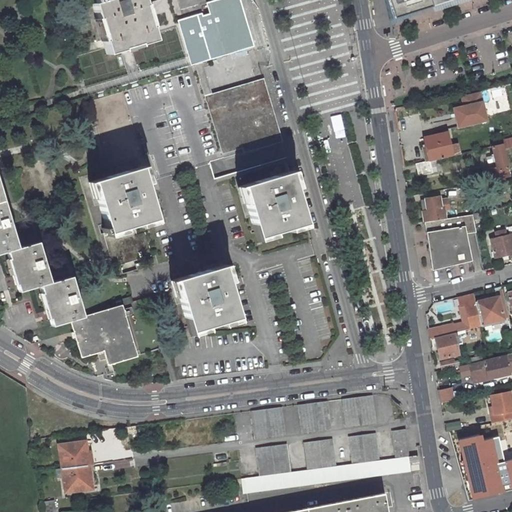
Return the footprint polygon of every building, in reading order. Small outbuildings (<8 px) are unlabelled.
[(144,4),(142,0),(101,0),(91,3),(96,18),(98,17),(105,38),(103,39),(104,45),(107,53),(123,49),(122,47),(138,42),(139,44),(154,39),(150,25),(148,25),(142,4),(144,4)] [(244,39),(232,0),(219,0),(209,3),(212,13),(185,22),(179,23),(190,56),(244,39)] [(241,0),(232,0),(244,39),(190,56),(192,63),(255,44),(241,0)] [(449,0),(410,12),(406,0),(397,0),(401,10),(405,23),(414,20),(429,15),(444,11),(467,3),(477,0),(449,0)] [(406,0),(410,12),(449,0),(406,0)] [(258,87),(275,142),(283,141),(265,78),(250,82),(205,95),(207,102),(258,87)] [(275,142),(258,87),(207,102),(222,152),(238,146),(240,153),(275,142)] [(486,123),(480,93),(460,98),(464,113),(465,117),(467,127),(486,123)] [(454,158),(448,135),(427,140),(429,150),(425,151),(428,164),(442,161),(454,158)] [(504,146),(493,148),(499,172),(510,170),(504,146)] [(421,177),(445,172),(442,161),(428,164),(418,166),(421,177)] [(156,217),(140,162),(92,178),(109,231),(156,217)] [(23,249),(0,175),(0,256),(14,252),(27,292),(47,285),(60,326),(78,320),(90,316),(77,275),(57,283),(43,242),(23,249)] [(306,228),(291,175),(243,188),(258,242),(306,228)] [(479,186),(476,175),(465,178),(467,188),(479,186)] [(464,199),(481,195),(479,186),(467,188),(462,189),(464,199)] [(429,224),(449,221),(447,211),(452,211),(450,202),(443,203),(442,199),(428,201),(429,205),(424,206),(427,224),(429,224)] [(476,263),(471,237),(479,235),(475,221),(474,217),(449,221),(429,224),(436,268),(438,270),(448,271),(476,263)] [(511,256),(511,237),(509,238),(508,233),(500,235),(500,240),(495,241),(500,259),(511,256)] [(194,335),(240,322),(224,269),(178,282),(194,335)] [(492,290),(494,299),(474,304),(480,325),(507,319),(499,289),(492,290)] [(463,306),(469,330),(480,328),(480,325),(474,304),(472,295),(457,299),(459,307),(463,306)] [(145,354),(129,304),(78,320),(89,353),(106,348),(108,352),(113,351),(117,362),(145,354)] [(459,307),(464,331),(469,330),(463,306),(459,307)] [(453,334),(451,326),(428,331),(429,341),(435,340),(444,338),(443,336),(453,334)] [(440,360),(458,356),(453,334),(443,336),(444,338),(435,340),(440,360)] [(487,362),(469,366),(474,384),(509,375),(508,373),(511,371),(511,354),(486,361),(487,362)] [(456,368),(454,361),(441,364),(442,371),(456,368)] [(446,392),(438,394),(439,404),(449,402),(451,402),(449,391),(446,392)] [(490,417),(491,425),(511,420),(511,411),(508,393),(488,397),(491,409),(492,416),(490,417)] [(345,429),(373,426),(371,398),(342,401),(345,429)] [(325,403),(312,405),(315,432),(329,430),(325,403)] [(312,405),(298,406),(301,434),(315,432),(312,405)] [(252,439),(282,436),(278,409),(249,412),(252,439)] [(482,427),(452,433),(466,493),(511,482),(511,452),(490,458),(482,427)] [(408,454),(405,429),(391,431),(394,458),(408,457),(407,454),(408,454)] [(379,460),(376,433),(348,437),(351,464),(379,460)] [(336,466),(332,439),(303,443),(306,470),(336,466)] [(88,464),(85,440),(58,443),(61,467),(88,464)] [(290,472),(287,444),(255,448),(259,476),(290,472)] [(409,465),(418,464),(417,455),(408,457),(408,462),(409,462),(409,465)] [(408,462),(408,457),(394,458),(379,460),(351,464),(336,466),(306,470),(290,472),(259,476),(241,479),(243,493),(410,471),(409,465),(409,462),(408,462)] [(90,487),(96,487),(96,482),(94,482),(92,463),(88,464),(90,487)] [(64,490),(90,487),(88,464),(61,467),(55,468),(55,471),(57,471),(58,476),(62,476),(64,490)] [(385,511),(382,496),(290,511),(385,511)] [(54,504),(52,497),(39,499),(41,506),(54,504)]
